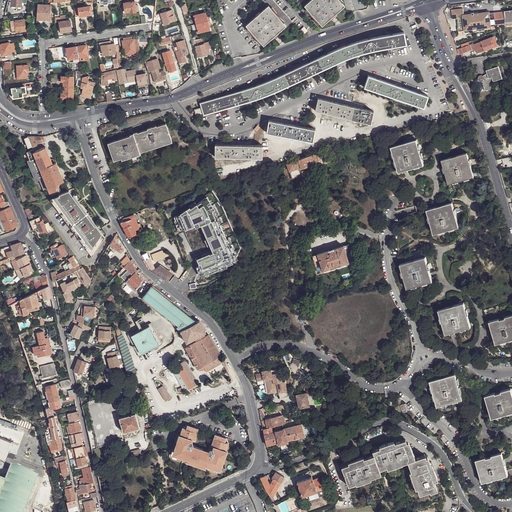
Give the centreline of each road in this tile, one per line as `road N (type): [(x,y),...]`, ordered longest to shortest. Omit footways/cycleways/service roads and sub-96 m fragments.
road 1 (tertiary): [(257,467),(260,447),(240,372),(210,321),(141,266),(95,182),(75,115)]
road 2 (residential): [(425,2),(172,98),(75,115)]
road 3 (unclassified): [(18,235),(48,271),(104,511)]
road 4 (residential): [(257,467),(305,458),(389,421),(439,450),(475,511)]
road 5 (residential): [(425,2),(476,117),(511,242)]
road 6 (residential): [(147,27),(43,45),(44,116)]
